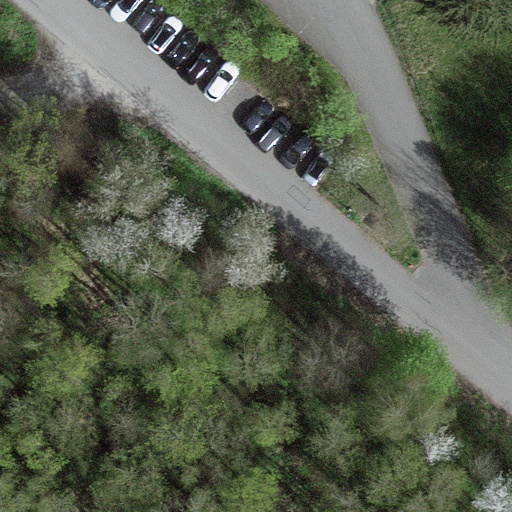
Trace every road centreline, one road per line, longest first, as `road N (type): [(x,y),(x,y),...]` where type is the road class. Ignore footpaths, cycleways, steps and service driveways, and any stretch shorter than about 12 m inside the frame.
road 1 (residential): [(511,377),(41,0)]
road 2 (track): [(131,73),(0,84)]
